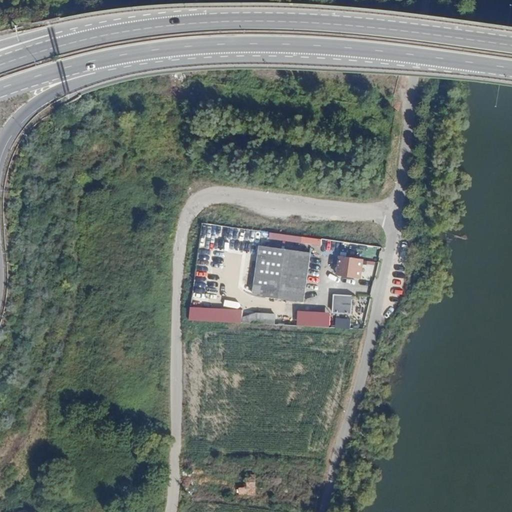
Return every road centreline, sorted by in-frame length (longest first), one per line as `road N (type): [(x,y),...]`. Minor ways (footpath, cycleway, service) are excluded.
road 1 (unclassified): [(393,214),(196,199),(183,227),(169,511)]
road 2 (primary): [(511,42),(311,20),(141,26)]
road 3 (unclassified): [(393,214),(381,294),(325,511)]
road 4 (primary): [(209,42),(349,45),(511,65)]
road 5 (primary): [(0,148),(20,117),(67,84),(209,42)]
road 6 (unclassified): [(428,0),(393,214)]
road 7 (primary): [(0,88),(92,59),(209,42)]
road 8 (unknown): [(381,294),(332,289),(311,302),(252,302),(236,290),(237,260)]
road 9 (primary): [(141,26),(0,64)]
road 10 (tertiary): [(141,26),(0,45)]
